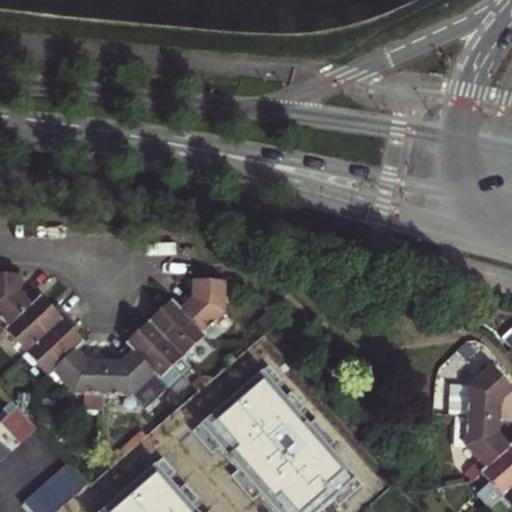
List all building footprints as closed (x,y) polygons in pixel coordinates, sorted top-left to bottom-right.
[(0,335),(4,331),(31,306),(20,295),(21,276),(19,276),(0,275),(0,335)] [(223,314),(225,283),(192,282),(191,300),(180,311),(202,334),(212,325),(223,314)] [(23,356),(67,315),(57,305),(47,314),(44,311),(46,309),(46,304),(40,297),(31,306),(4,331),(17,344),(14,346),(23,356)] [(165,313),(166,314),(163,317),(154,308),(144,318),(184,361),(194,352),(192,349),(205,337),(204,337),(202,334),(180,311),(171,302),(165,308),(165,313)] [(67,335),(76,326),(67,315),(23,356),(33,366),(35,363),(47,377),(52,373),(76,350),(83,343),(77,336),(72,336),(70,338),(67,335)] [(132,352),(164,386),(165,387),(177,375),(179,376),(189,367),(184,361),(144,318),(133,328),(142,337),(139,340),(137,339),(132,338),(125,344),(132,352)] [(202,334),(204,337),(214,328),(212,325),(202,334)] [(511,328),(500,339),(510,349),(511,351),(511,328)] [(103,363),(87,363),(76,350),(52,373),(72,395),(85,396),(85,411),(102,412),(103,399),(103,396),(103,363)] [(164,386),(132,352),(120,363),(103,363),(103,396),(116,396),(132,396),(145,410),(164,392),(164,386)] [(511,392),(511,389),(491,367),(469,387),(468,397),(451,396),(450,416),(463,417),(499,419),(500,403),(511,392)] [(320,511),(356,482),(261,372),(198,427),(271,511),(320,511)] [(191,384),(198,391),(206,384),(199,377),(191,384)] [(469,387),(469,384),(452,384),(451,396),(468,397),(469,387)] [(16,407),(26,417),(28,415),(32,396),(20,394),(19,404),(20,404),(16,407)] [(2,410),(7,416),(16,408),(10,402),(2,410)] [(1,421),(20,442),(35,428),(26,417),(16,407),(16,408),(7,416),(1,421)] [(37,414),(35,423),(43,425),(44,416),(37,414)] [(462,430),(466,430),(465,448),(478,462),(485,470),(510,448),(498,435),(499,419),(463,417),(462,430)] [(0,422),(0,443),(9,453),(20,442),(1,421),(0,422)] [(114,454),(118,460),(146,436),(142,431),(114,454)] [(0,460),(9,453),(0,443),(0,460)] [(499,499),(511,488),(511,445),(510,448),(485,470),(481,474),(490,485),(477,496),(488,509),(499,499)] [(480,473),(481,474),(485,470),(478,462),(473,466),(480,473)] [(69,465),(57,475),(76,496),(87,486),(89,486),(69,465)] [(465,473),(472,481),(480,473),(473,466),(465,473)] [(193,511),(153,467),(103,511),(193,511)] [(46,485),(65,506),(76,496),(57,475),(46,485)] [(34,495),(50,511),(57,511),(65,506),(46,485),(34,495)] [(511,507),(511,508),(511,488),(499,499),(508,509),(511,507)] [(23,505),(29,511),(50,511),(34,495),(23,505)] [(467,511),(470,510),(461,500),(454,506),(459,511),(467,511)]
